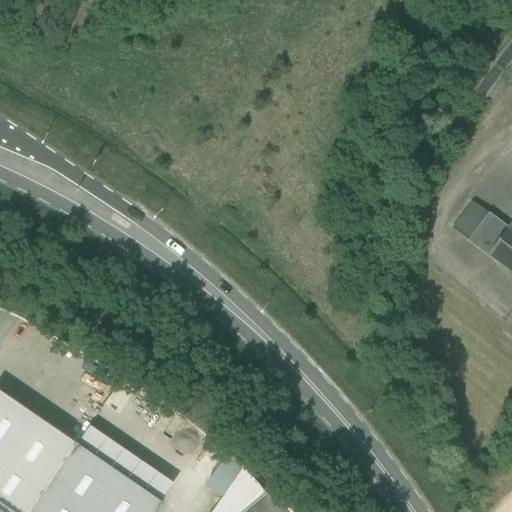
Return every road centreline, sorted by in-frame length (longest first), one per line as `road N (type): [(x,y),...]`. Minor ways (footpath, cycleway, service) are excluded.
road 1 (primary): [(411,511),(291,365),(141,239)]
road 2 (primary): [(141,239),(93,190),(0,133)]
road 3 (primary): [(0,175),(106,233),(141,239)]
